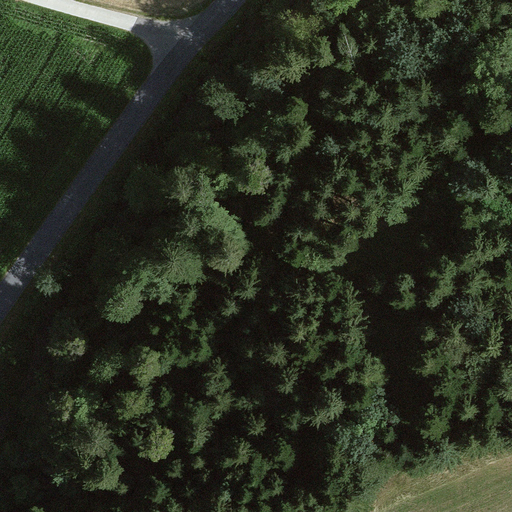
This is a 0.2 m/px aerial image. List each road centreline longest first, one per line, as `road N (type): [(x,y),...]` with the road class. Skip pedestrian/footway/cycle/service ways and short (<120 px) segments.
road 1 (unclassified): [(244,0),(197,46),(0,307)]
road 2 (track): [(39,0),(197,46)]
